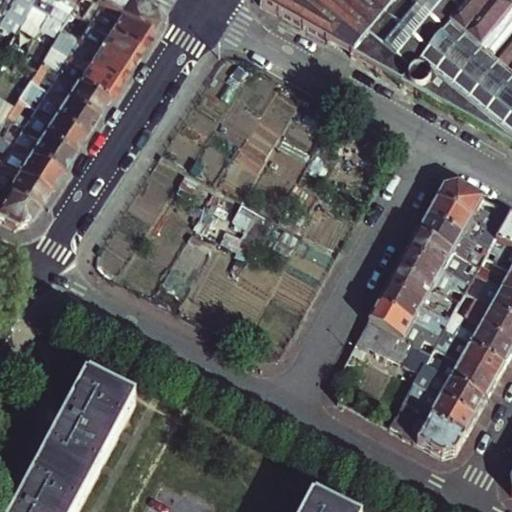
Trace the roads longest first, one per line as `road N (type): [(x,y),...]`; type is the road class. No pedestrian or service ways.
road 1 (residential): [(36,277),(205,11)]
road 2 (residential): [(284,407),(434,141)]
road 3 (residential): [(36,277),(284,407)]
road 4 (residential): [(434,141),(205,11)]
road 5 (residential): [(284,407),(464,502)]
